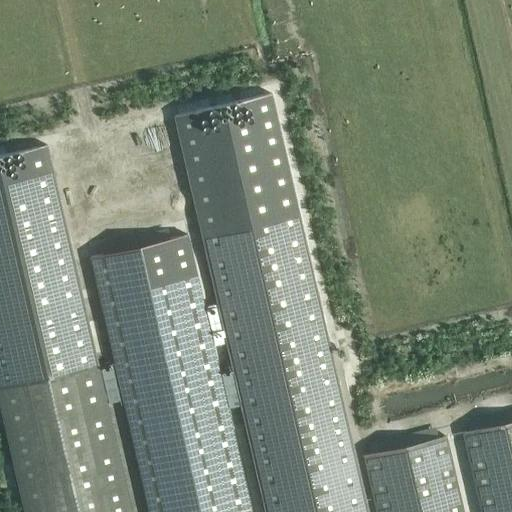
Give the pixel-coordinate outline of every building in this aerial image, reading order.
[(273,93),(175,116),(244,418),(265,511),(369,511),(334,359),(273,93)] [(49,145),(0,155),(0,410),(23,511),(132,511),(99,365),(97,356),(49,145)] [(104,255),(91,258),(113,352),(150,511),(251,511),(230,422),(186,235),(168,239),(126,249),(113,252),(104,255)] [(511,511),(511,418),(461,430),(479,511),(511,511)] [(464,511),(446,434),(363,453),(376,511),(464,511)]
